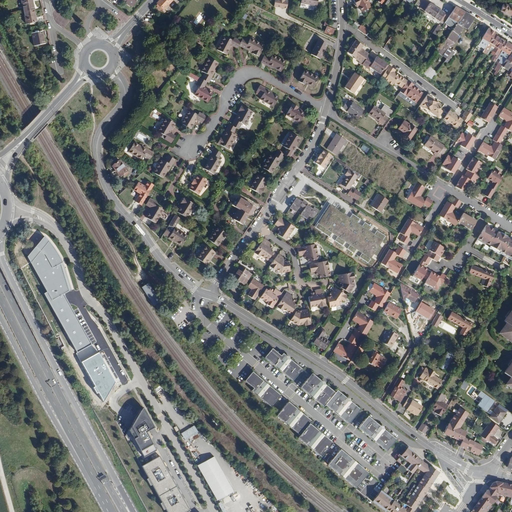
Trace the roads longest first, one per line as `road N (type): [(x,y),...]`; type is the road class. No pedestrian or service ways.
road 1 (unclassified): [(213,511),(57,233)]
road 2 (residential): [(209,295),(334,371),(447,457)]
road 3 (secondary): [(132,511),(0,255)]
road 4 (residential): [(109,68),(123,97),(99,132),(97,161),(118,204),(166,265),(209,295)]
road 5 (primary): [(125,511),(0,275)]
road 6 (residential): [(325,110),(246,72),(203,138),(186,147)]
road 7 (primary): [(0,295),(76,446)]
road 8 (primary): [(0,316),(76,446)]
road 9 (residential): [(448,189),(325,110)]
road 10 (residential): [(256,227),(311,148),(325,110)]
road 11 (residential): [(343,29),(454,106)]
